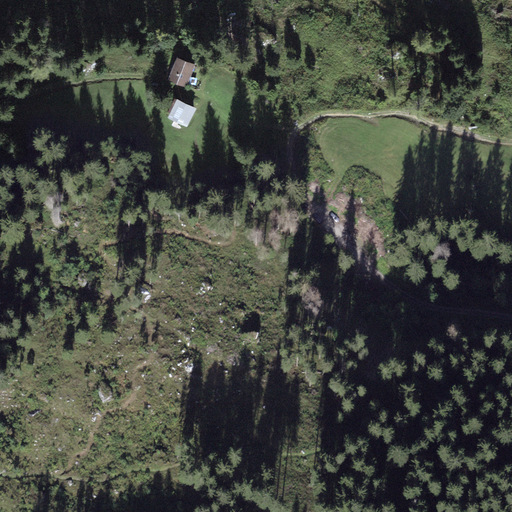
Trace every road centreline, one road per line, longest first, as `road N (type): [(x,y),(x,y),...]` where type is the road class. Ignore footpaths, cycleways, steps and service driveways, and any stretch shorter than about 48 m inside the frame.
road 1 (track): [(303,191),(290,157),(292,136),(327,114),(400,112),(511,141)]
road 2 (track): [(511,316),(431,306),(396,290),(303,191)]
